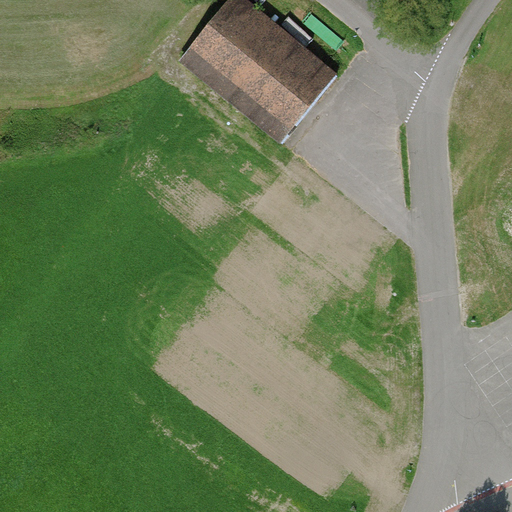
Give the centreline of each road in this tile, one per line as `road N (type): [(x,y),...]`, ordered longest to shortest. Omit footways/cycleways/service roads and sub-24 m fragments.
road 1 (unclassified): [(435,88),(422,153),(462,511)]
road 2 (unclassified): [(327,0),(435,88)]
